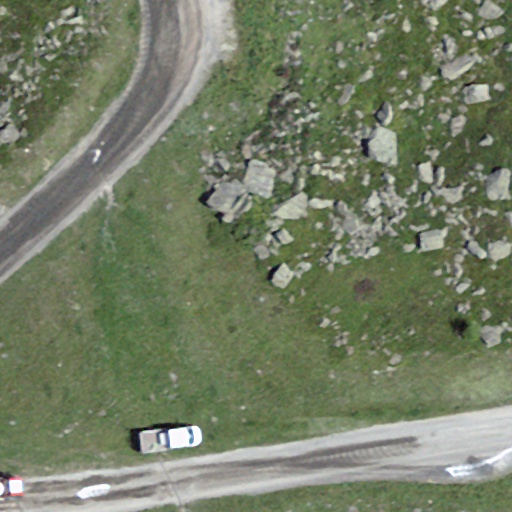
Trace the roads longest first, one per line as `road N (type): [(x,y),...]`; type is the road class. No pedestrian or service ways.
road 1 (track): [(511,416),(0,495)]
road 2 (track): [(0,232),(135,122),(184,42),(175,0)]
